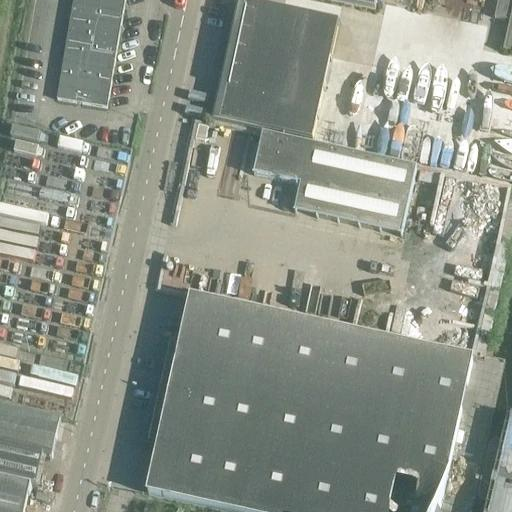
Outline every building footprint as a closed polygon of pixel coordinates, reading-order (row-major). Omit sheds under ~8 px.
[(74,0),(63,66),(57,103),(107,111),(125,0),(74,0)] [(320,0),(375,12),(377,3),(378,3),(378,0),(320,0)] [(503,53),(511,54),(511,0),(499,0),(495,20),(510,23),(503,53)] [(212,123),(264,134),(313,145),(324,95),(325,95),(340,26),(339,25),(340,25),(238,3),(212,123)] [(295,215),(402,239),(417,171),(263,137),(254,178),(301,188),(295,215)] [(439,511),(462,412),(473,363),(191,301),(181,350),(165,346),(143,445),(159,448),(148,497),(217,511),(439,511)] [(0,450),(52,462),(61,423),(0,408),(0,450)] [(0,482),(0,511),(28,511),(33,491),(0,482)]
